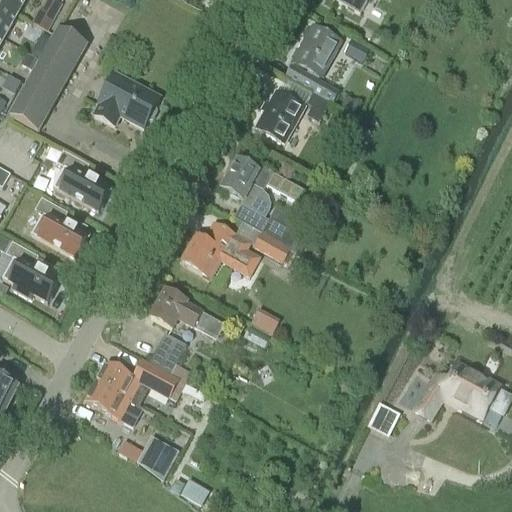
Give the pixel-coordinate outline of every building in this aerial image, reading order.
[(0,0),(0,8),(17,18),(27,0),(0,0)] [(334,0),(333,3),(361,18),(370,1),(367,0),(334,0)] [(0,8),(0,41),(3,43),(17,18),(0,8)] [(31,25),(47,34),(54,21),(39,12),(31,25)] [(293,66),(308,75),(306,78),(292,69),(285,82),(313,98),(331,108),(332,109),(339,96),(318,84),(319,81),(321,82),(340,47),(313,32),(293,66)] [(10,121),(38,137),(86,50),(58,34),(10,121)] [(364,51),(353,45),(347,56),(358,62),(364,51)] [(36,48),(30,59),(40,64),(46,53),(36,48)] [(40,64),(30,59),(24,70),(34,75),(40,64)] [(157,117),(155,112),(160,104),(114,79),(98,109),(100,110),(94,121),(114,131),(119,121),(143,134),(148,126),(152,124),(157,117)] [(284,148),(303,114),(275,98),(256,133),(284,148)] [(331,108),(313,98),(306,109),(312,112),(306,121),(319,128),(331,108)] [(64,172),(53,192),(98,218),(110,197),(82,181),(87,170),(63,157),(57,168),(64,172)] [(233,175),(222,194),(243,206),(241,210),(234,223),(243,228),(242,228),(289,254),(304,230),(296,225),(275,212),(267,225),(264,223),(266,218),(268,214),(268,210),(267,203),(264,200),(261,197),(272,177),(253,166),(250,173),(238,166),(237,166),(233,164),(228,172),(233,175)] [(10,179),(3,175),(0,179),(0,192),(1,193),(10,179)] [(273,178),(266,191),(298,208),(305,195),(273,178)] [(42,218),(31,239),(76,264),(88,244),(60,228),(66,217),(42,204),(36,215),(42,218)] [(242,228),(235,241),(213,228),(203,246),(196,241),(181,268),(211,284),(221,267),(249,283),(260,263),(247,255),(250,249),(282,267),(289,254),(242,228)] [(0,240),(0,256),(3,258),(10,246),(0,240)] [(33,301),(47,309),(59,288),(31,272),(37,261),(12,248),(6,259),(13,262),(2,283),(15,291),(12,295),(31,305),(33,301)] [(52,308),(61,313),(80,282),(71,276),(52,308)] [(224,329),(199,316),(185,308),(186,307),(164,295),(150,322),(171,334),(175,326),(192,334),(193,332),(216,345),(224,329)] [(251,332),(271,343),(280,328),(259,316),(251,332)] [(165,339),(148,370),(177,387),(179,388),(193,395),(200,381),(175,369),(185,350),(165,339)] [(105,369),(95,389),(138,412),(138,411),(148,393),(176,408),(182,396),(203,406),(205,401),(193,395),(179,388),(177,387),(148,370),(141,366),(132,383),(105,369)] [(511,405),(511,401),(497,394),(499,391),(458,370),(449,388),(436,380),(415,415),(429,424),(445,399),(458,407),(457,409),(482,423),(486,414),(503,423),(511,405)] [(0,424),(16,392),(0,383),(0,424)] [(138,412),(95,389),(85,407),(132,432),(142,413),(138,411),(138,412)] [(380,407),(370,431),(390,439),(400,415),(380,407)] [(148,446),(143,456),(124,445),(117,457),(136,468),(162,486),(176,461),(148,446)] [(202,509),(210,494),(190,483),(182,498),(202,509)]
